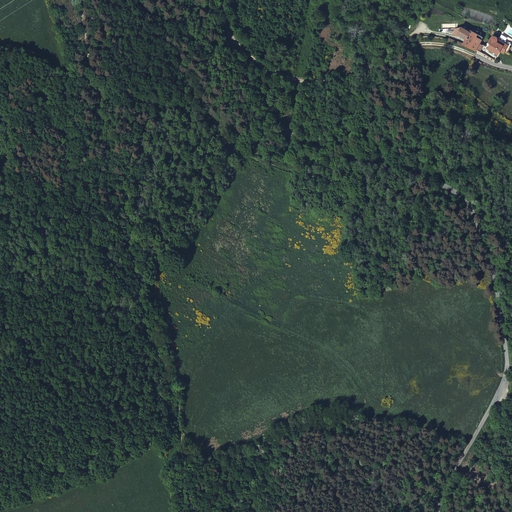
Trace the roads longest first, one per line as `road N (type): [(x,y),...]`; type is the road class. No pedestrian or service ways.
road 1 (unclassified): [(234,42),(284,126),(333,151),(451,186),(485,228),(507,364),(441,511)]
road 2 (track): [(194,511),(179,405),(127,246),(127,183),(96,118),(81,0)]
road 3 (unclassified): [(234,42),(266,68),(307,81),(343,78),(402,44),(474,54)]
